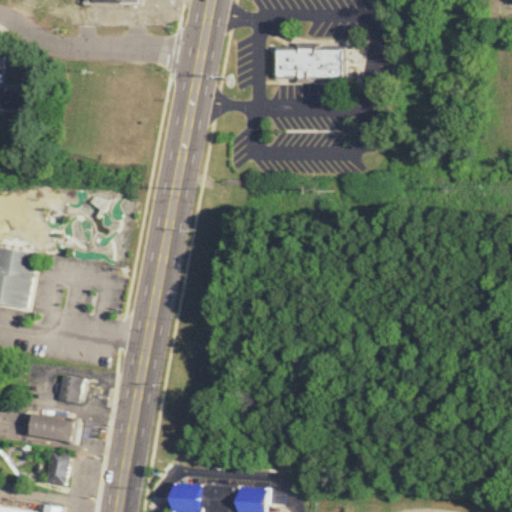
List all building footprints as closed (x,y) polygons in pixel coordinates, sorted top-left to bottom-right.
[(276,76),(276,44),(296,44),(296,41),(323,41),(323,45),(348,45),(348,77),(315,77),(315,80),(297,81),(297,76),(276,76)] [(32,84),(20,83),(20,91),(0,89),(0,88),(0,85),(0,84),(0,105),(31,107),(32,84)] [(0,243),(0,300),(27,306),(37,250),(0,243)] [(64,373),(85,377),(80,401),(59,397),(64,373)] [(76,441),(32,433),(36,412),(79,420),(76,441)] [(52,448),(72,452),(66,484),(45,480),(52,448)] [(176,511),(177,482),(272,486),(270,511),(176,511)]
